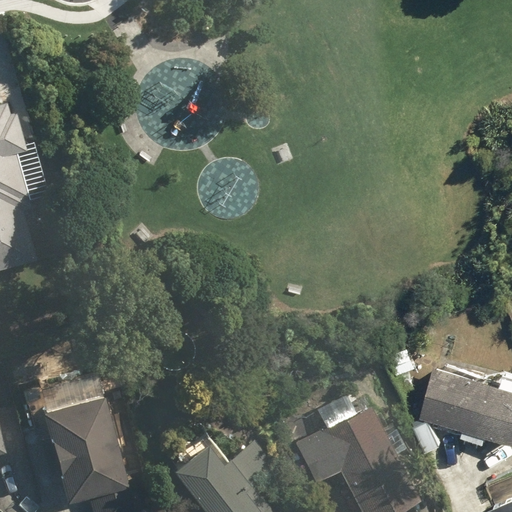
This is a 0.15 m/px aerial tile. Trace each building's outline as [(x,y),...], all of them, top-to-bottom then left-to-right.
[(0,264),(34,255),(20,206),(29,204),(14,148),(22,146),(12,109),(7,111),(4,98),(0,99),(0,264)] [(78,388),(65,342),(2,359),(16,406),(78,388)] [(406,344),(387,354),(401,380),(421,369),(406,344)] [(420,415),(439,419),(437,430),(483,440),(484,432),(511,437),(511,367),(502,366),(500,377),(431,362),(420,415)] [(124,480),(94,388),(35,407),(66,499),(124,480)] [(378,511),(418,490),(368,399),(293,440),(315,480),(336,468),(360,511),(378,511)] [(205,428),(164,464),(197,503),(186,511),(272,511),(267,498),(205,428)] [(511,511),(511,476),(485,487),(494,511),(511,511)]
